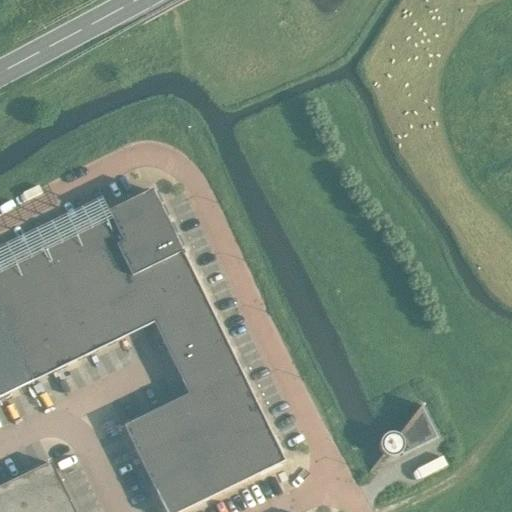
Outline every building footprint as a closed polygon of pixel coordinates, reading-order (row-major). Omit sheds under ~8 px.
[(122,427),(152,488),(268,432),(182,256),(150,191),(0,264),(0,317),(32,382),(152,324),(187,395),(122,427)] [(0,317),(0,394),(1,397),(32,382),(0,317)] [(436,438),(421,408),(422,406),(421,405),(397,435),(395,434),(393,434),(392,433),(390,433),(388,433),(386,434),(384,435),(383,436),(381,437),(380,439),(379,440),(378,442),(378,444),(378,446),(378,448),(379,450),(379,451),(380,453),(382,454),(383,456),(385,457),(387,457),(389,458),(391,458),(393,458),(395,457),(397,456),(398,455),(400,454),(402,456),(436,438)] [(282,462),(268,432),(152,488),(163,511),(181,511),(280,464),(282,462)] [(10,482),(24,511),(72,511),(49,463),(10,482)] [(0,486),(0,511),(24,511),(10,482),(0,486)]
